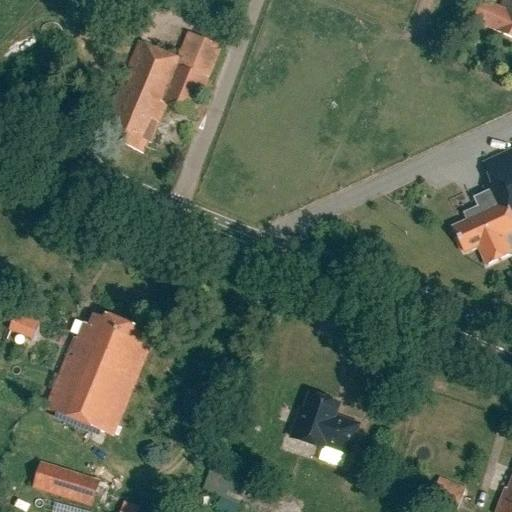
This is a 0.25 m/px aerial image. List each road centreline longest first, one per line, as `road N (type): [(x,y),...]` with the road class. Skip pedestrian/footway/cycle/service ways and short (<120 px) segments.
road 1 (secondary): [(511,367),(172,225)]
road 2 (unclassified): [(256,0),(172,225)]
road 3 (secondary): [(172,225),(0,155)]
